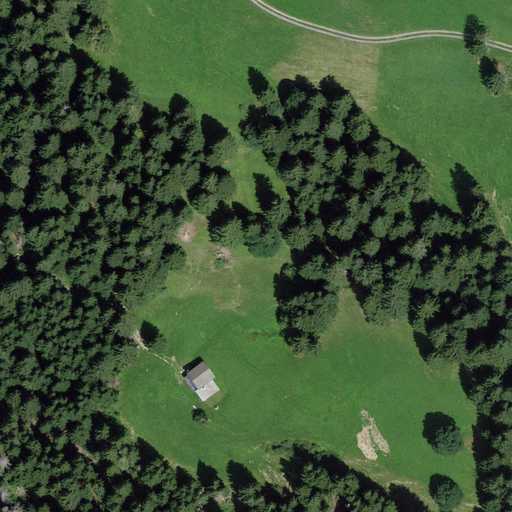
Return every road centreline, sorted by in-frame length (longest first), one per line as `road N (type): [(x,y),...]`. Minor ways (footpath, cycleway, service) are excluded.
road 1 (track): [(256,0),(346,36),(443,32),(511,48)]
road 2 (track): [(0,242),(72,292),(121,306),(150,349),(179,365)]
